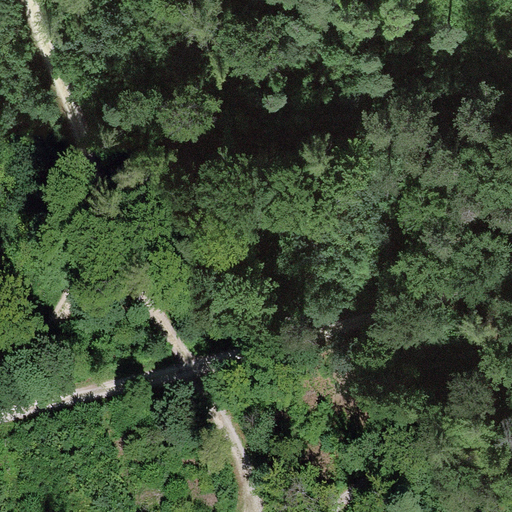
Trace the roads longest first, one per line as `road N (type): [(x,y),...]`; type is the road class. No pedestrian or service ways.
road 1 (track): [(30,0),(91,170),(192,373),(246,452),(263,511)]
road 2 (track): [(511,271),(283,335),(192,373),(0,416)]
road 3 (track): [(0,406),(70,307),(91,170)]
road 4 (track): [(311,511),(511,384)]
